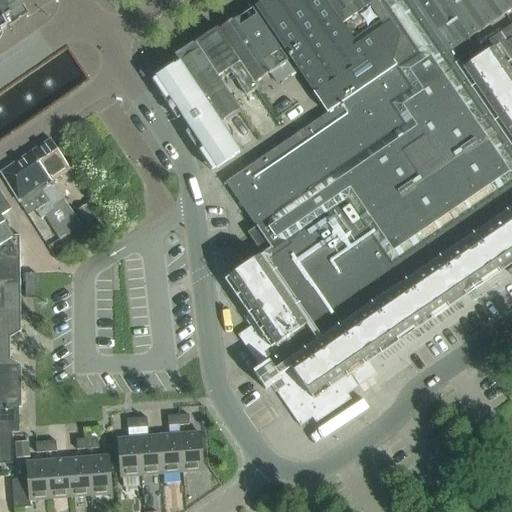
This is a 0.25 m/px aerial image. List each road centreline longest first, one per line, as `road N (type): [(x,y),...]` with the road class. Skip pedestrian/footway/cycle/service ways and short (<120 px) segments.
road 1 (tertiary): [(267,461),(224,402),(212,370),(192,185),(124,71)]
road 2 (tertiary): [(511,325),(423,383),(397,417),(324,467),(297,474),(267,461)]
road 3 (residential): [(0,152),(124,71)]
